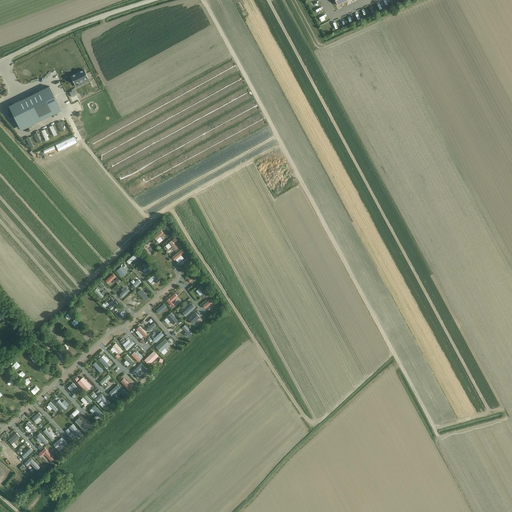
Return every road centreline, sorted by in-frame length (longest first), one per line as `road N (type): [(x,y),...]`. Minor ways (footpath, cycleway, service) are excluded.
road 1 (track): [(202,0),(437,437)]
road 2 (unclassified): [(152,0),(0,63)]
